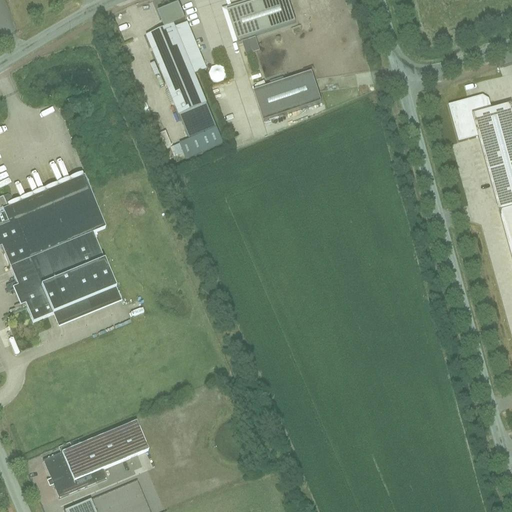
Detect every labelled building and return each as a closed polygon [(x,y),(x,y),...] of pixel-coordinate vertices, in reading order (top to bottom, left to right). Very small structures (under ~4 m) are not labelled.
[(225,14),(235,44),(295,26),(286,0),(247,0),(250,6),(225,14)] [(511,0),(473,0),(481,22),(511,10),(511,0)] [(179,7),(158,14),(167,30),(175,27),(186,23),(179,7)] [(176,29),(196,74),(208,70),(188,24),(176,29)] [(176,29),(175,27),(167,30),(147,40),(179,117),(208,105),(196,74),(176,29)] [(216,65),(210,77),(222,84),(229,72),(216,65)] [(253,94),(263,124),(321,105),(311,75),(253,94)] [(481,94),(446,104),(457,144),(477,139),(497,213),(511,208),(511,115),(509,106),(492,111),(489,97),(481,94)] [(189,140),(180,143),(186,158),(224,144),(208,105),(179,117),(183,125),(189,140)] [(156,136),(162,151),(172,147),(167,132),(156,136)] [(176,157),(183,154),(179,144),(171,148),(176,157)] [(0,245),(1,245),(18,286),(12,289),(20,306),(25,305),(32,322),(51,314),(57,328),(121,301),(93,233),(106,228),(83,173),(5,205),(2,197),(0,197),(0,245)] [(511,208),(497,213),(511,264),(511,208)] [(135,425),(45,464),(59,499),(107,480),(103,473),(147,454),(135,425)] [(97,511),(92,499),(65,511),(97,511)]
